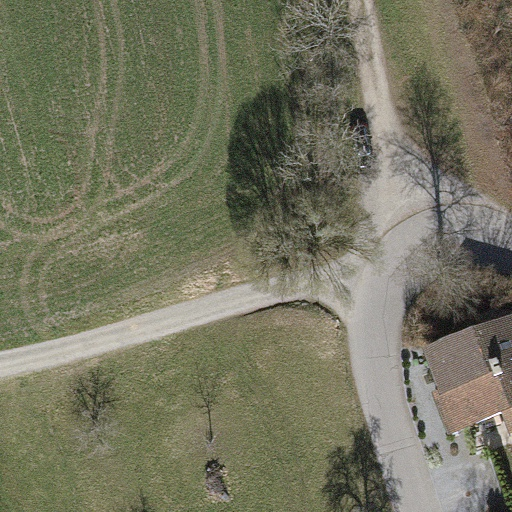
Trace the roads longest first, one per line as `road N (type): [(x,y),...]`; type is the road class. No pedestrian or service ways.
road 1 (track): [(0,367),(294,284),(390,283)]
road 2 (unclassified): [(417,511),(388,421),(374,337),(390,283),(419,251),(466,237),(511,248)]
road 3 (track): [(419,251),(361,0)]
